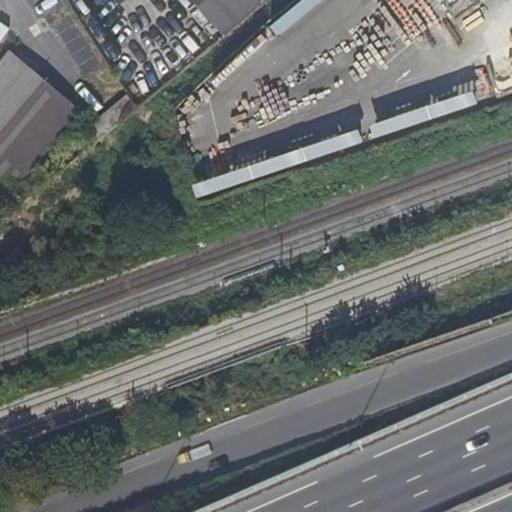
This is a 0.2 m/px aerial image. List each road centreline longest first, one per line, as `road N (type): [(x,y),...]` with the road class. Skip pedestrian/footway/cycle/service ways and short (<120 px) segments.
road 1 (motorway): [(511,340),(72,511)]
road 2 (unknown): [(362,0),(298,40),(293,61),(300,82),(313,90),(511,31)]
road 3 (motorway): [(511,428),(323,511)]
